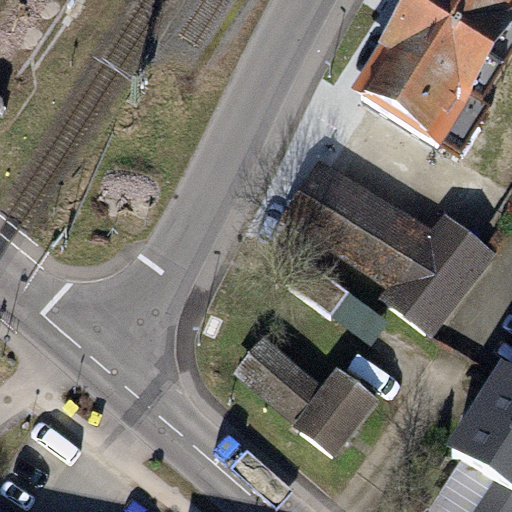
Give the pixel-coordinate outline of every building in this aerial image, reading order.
[(511,101),(511,0),(470,0),(402,112),(478,158),(511,101)] [(9,111),(6,103),(0,99),(0,120),(5,119),(9,111)] [(445,240),(367,189),(325,253),(399,301),(394,309),(446,343),(506,252),(457,220),(445,240)] [(329,395),(267,349),(237,389),(337,462),(377,408),(340,381),(329,395)] [(511,478),(511,402),(477,455),(511,478)] [(511,511),(511,495),(503,489),(486,511),(511,511)]
